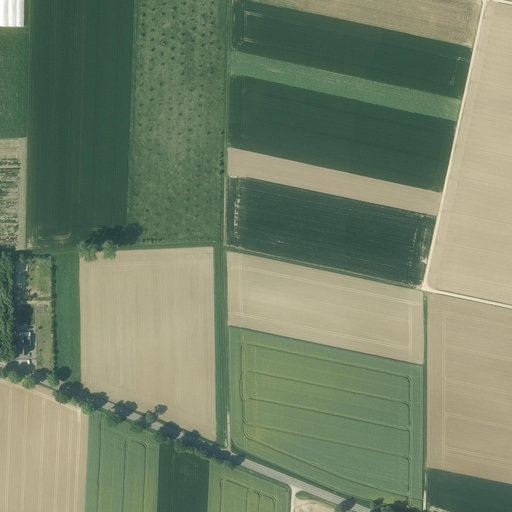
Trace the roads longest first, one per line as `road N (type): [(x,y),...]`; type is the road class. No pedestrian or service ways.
road 1 (track): [(230,458),(224,246),(231,0)]
road 2 (track): [(423,288),(224,246),(15,255)]
road 3 (tertiary): [(0,365),(364,511)]
road 4 (track): [(511,308),(423,288),(485,0)]
road 5 (track): [(428,511),(428,290)]
